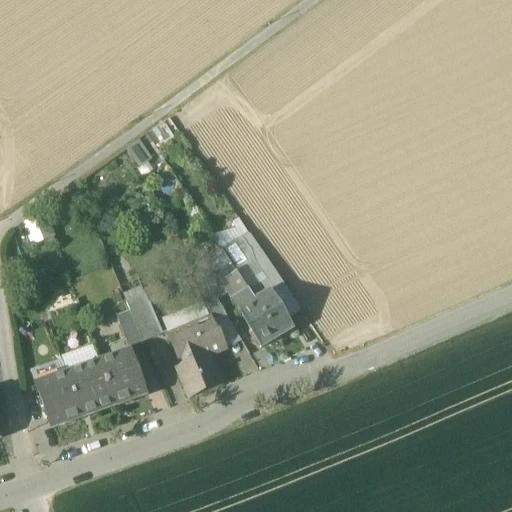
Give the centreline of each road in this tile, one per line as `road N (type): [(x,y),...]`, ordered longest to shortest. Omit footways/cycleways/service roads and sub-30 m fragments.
road 1 (tertiary): [(31,487),(511,297)]
road 2 (track): [(313,0),(0,232)]
road 3 (residential): [(31,487),(0,301)]
